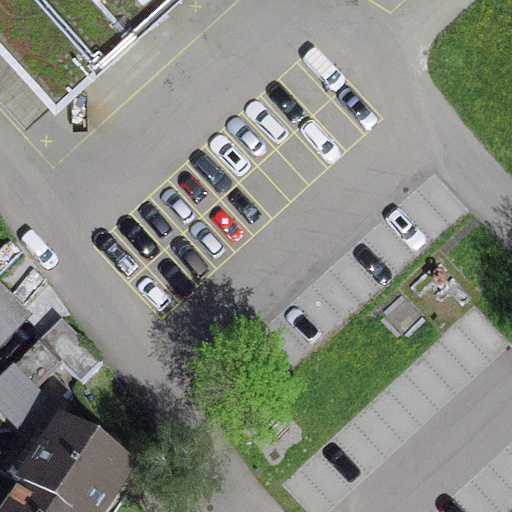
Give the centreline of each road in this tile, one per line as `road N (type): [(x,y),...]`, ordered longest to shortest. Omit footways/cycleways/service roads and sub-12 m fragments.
road 1 (unknown): [(132,370),(297,201),(413,99)]
road 2 (residential): [(224,492),(0,197)]
